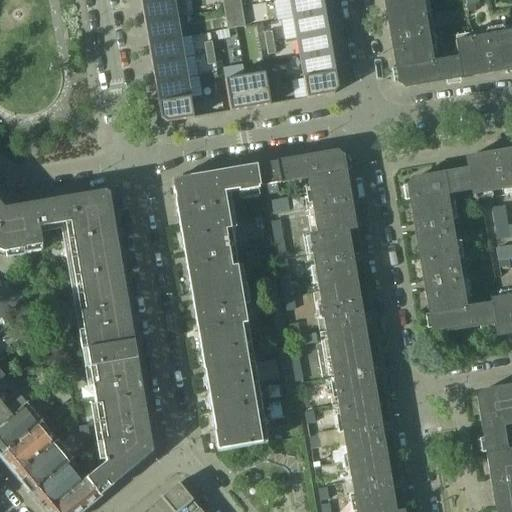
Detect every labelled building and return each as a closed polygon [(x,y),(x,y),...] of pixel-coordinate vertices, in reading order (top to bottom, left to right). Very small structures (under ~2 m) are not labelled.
[(175,19),(171,0),(163,0),(140,4),(143,24),(175,19)] [(232,9),(230,0),(223,0),(221,0),(223,10),(232,9)] [(240,7),(239,0),(230,0),(232,9),(240,7)] [(324,14),(321,0),(288,0),(292,19),(324,14)] [(422,7),(420,0),(382,0),(385,13),(422,7)] [(242,17),(240,7),(232,9),(233,19),(242,17)] [(422,7),(385,13),(395,67),(431,61),(422,7)] [(233,19),(232,9),(223,10),(225,20),(233,19)] [(327,34),(324,14),(292,19),(295,39),(327,34)] [(244,27),(242,17),(233,19),(235,29),(244,27)] [(179,39),(175,19),(143,24),(147,44),(179,39)] [(235,29),(233,19),(225,20),(227,30),(235,29)] [(227,30),(216,32),(217,40),(228,39),(227,30)] [(263,34),(265,45),(272,43),(271,32),(263,34)] [(454,42),(457,59),(461,79),(511,69),(511,36),(511,33),(454,42)] [(331,54),(327,34),(295,39),(299,60),(331,54)] [(182,59),(179,39),(147,44),(150,64),(182,59)] [(203,44),(205,55),(213,54),(211,42),(203,44)] [(274,55),(272,43),(265,45),(267,56),(274,55)] [(214,65),(213,54),(205,55),(207,66),(214,65)] [(334,74),(331,54),(299,60),(302,80),(334,74)] [(185,79),(182,59),(150,64),(153,84),(185,79)] [(431,61),(395,67),(397,84),(404,88),(461,79),(457,59),(438,62),(432,63),(431,61)] [(270,74),(272,85),(279,84),(277,72),(270,74)] [(263,74),(243,77),(249,109),(269,106),(263,74)] [(337,89),(334,74),(302,80),(305,100),(333,95),(337,89)] [(249,109),(243,77),(223,81),(229,113),(249,109)] [(189,99),(185,79),(153,84),(157,105),(189,99)] [(210,84),(212,95),(219,94),(217,83),(210,84)] [(281,95),(279,84),(272,85),(274,96),(281,95)] [(221,105),(219,94),(212,95),(214,106),(221,105)] [(192,119),(189,99),(157,105),(159,120),(165,124),(192,119)] [(448,130),(437,132),(438,141),(449,139),(448,130)] [(511,151),(465,159),(467,171),(470,192),(471,196),(511,189),(511,151)] [(334,153),(303,159),(307,179),(343,174),(340,158),(334,153)] [(307,179),(303,159),(254,167),(257,188),(263,187),(276,185),(279,184),(301,180),(307,179)] [(229,230),(223,194),(237,192),(237,194),(257,191),(257,188),(254,167),(176,180),(170,181),(171,187),(180,238),(229,230)] [(406,186),(409,202),(446,196),(470,192),(467,171),(411,180),(406,186)] [(343,174),(307,179),(316,236),(345,232),(353,230),(343,174)] [(276,185),(263,187),(265,195),(277,193),(276,185)] [(38,229),(64,225),(70,261),(118,253),(108,197),(101,193),(17,207),(24,251),(22,251),(23,255),(41,252),(41,243),(38,229)] [(446,196),(409,202),(419,259),(455,252),(446,196)] [(270,202),(272,215),(288,212),(286,200),(270,202)] [(24,251),(17,207),(3,209),(0,206),(0,253),(2,254),(22,251),(24,251)] [(496,241),(511,238),(511,225),(506,227),(503,207),(490,209),(496,241)] [(287,273),(279,225),(271,227),(279,274),(287,273)] [(229,230),(180,238),(190,295),(239,286),(229,230)] [(316,236),(310,238),(308,238),(318,295),(355,288),(345,232),(316,236)] [(511,246),(495,250),(497,262),(511,259),(511,246)] [(455,252),(419,259),(428,315),(465,309),(465,308),(455,252)] [(133,342),(118,253),(70,261),(85,350),(133,342)] [(288,277),(280,279),(281,288),(290,287),(288,277)] [(274,282),(266,283),(289,413),(297,412),(274,282)] [(62,328),(0,283),(0,298),(55,338),(62,328)] [(249,343),(242,306),(239,286),(190,295),(194,321),(199,352),(249,343)] [(290,287),(281,288),(283,300),(292,299),(290,287)] [(355,288),(318,295),(328,352),(365,345),(355,288)] [(511,295),(489,300),(489,304),(490,305),(493,325),(495,337),(511,333),(511,295)] [(292,299),(283,300),(285,312),(294,310),(292,299)] [(465,309),(428,315),(431,330),(437,334),(493,325),(490,305),(489,304),(465,308),(465,309)] [(296,324),(288,326),(290,338),(298,337),(296,324)] [(136,360),(133,342),(85,350),(88,368),(136,360)] [(252,363),(249,343),(199,352),(203,372),(252,363)] [(365,345),(328,352),(337,408),(374,402),(369,370),(365,345)] [(301,382),(297,357),(289,359),(293,383),(301,382)] [(145,416),(136,360),(88,368),(98,425),(145,416)] [(252,363),(203,372),(206,392),(255,383),(252,363)] [(67,384),(75,382),(73,370),(65,372),(67,384)] [(0,395),(2,394),(1,393),(9,387),(3,380),(0,375),(0,395)] [(259,403),(255,383),(206,392),(209,412),(259,403)] [(511,386),(495,390),(501,426),(511,424),(511,386)] [(475,399),(485,455),(506,451),(501,426),(495,390),(480,392),(475,399)] [(2,394),(0,395),(0,426),(25,407),(16,396),(9,402),(2,394)] [(374,402),(337,408),(347,465),(384,459),(374,402)] [(262,423),(259,403),(209,412),(213,431),(262,423)] [(25,407),(0,426),(0,457),(40,425),(25,407)] [(311,412),(303,413),(305,425),(313,424),(311,412)] [(62,424),(68,432),(74,427),(72,416),(62,424)] [(98,498),(150,455),(152,453),(145,416),(98,425),(104,464),(84,480),(98,498)] [(266,445),(262,423),(213,431),(216,453),(266,445)] [(40,425),(0,457),(0,458),(14,476),(55,444),(40,425)] [(80,440),(88,438),(86,426),(78,428),(80,440)] [(316,436),(308,438),(310,450),(318,449),(316,436)] [(55,444),(14,476),(30,495),(65,465),(70,462),(55,444)] [(511,449),(506,451),(485,455),(494,511),(511,508),(511,449)] [(393,511),(384,459),(347,465),(355,511),(393,511)] [(65,465),(30,495),(43,511),(45,511),(80,483),(65,465)] [(80,511),(98,498),(84,480),(80,483),(45,511),(80,511)] [(197,511),(199,511),(180,487),(177,484),(159,498),(170,511),(197,511)] [(325,489),(317,490),(319,502),(327,501),(325,489)] [(170,511),(159,498),(142,511),(170,511)]
